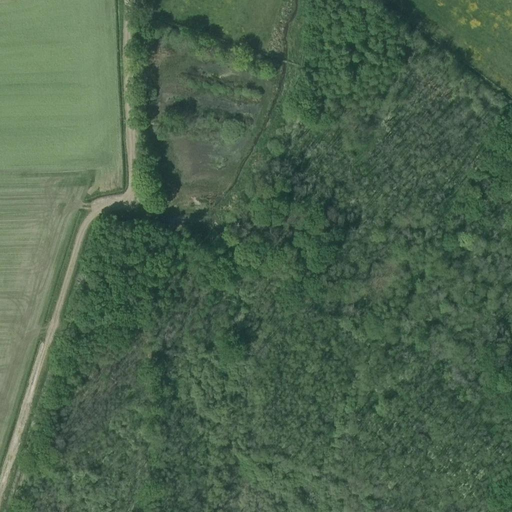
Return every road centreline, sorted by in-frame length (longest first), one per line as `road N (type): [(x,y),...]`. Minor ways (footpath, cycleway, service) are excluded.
road 1 (track): [(128,21),(132,197),(85,225),(0,490)]
road 2 (track): [(53,326),(137,324),(141,254),(178,227)]
